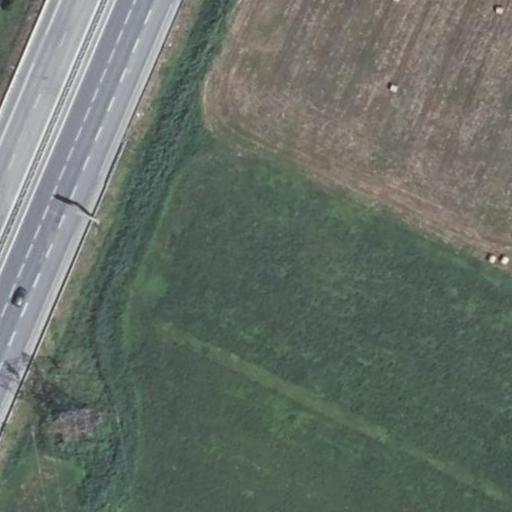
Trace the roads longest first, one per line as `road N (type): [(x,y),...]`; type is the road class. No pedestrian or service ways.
road 1 (motorway): [(20,271),(67,222),(166,0)]
road 2 (motorway): [(20,271),(136,0)]
road 3 (motorway): [(75,0),(0,179)]
